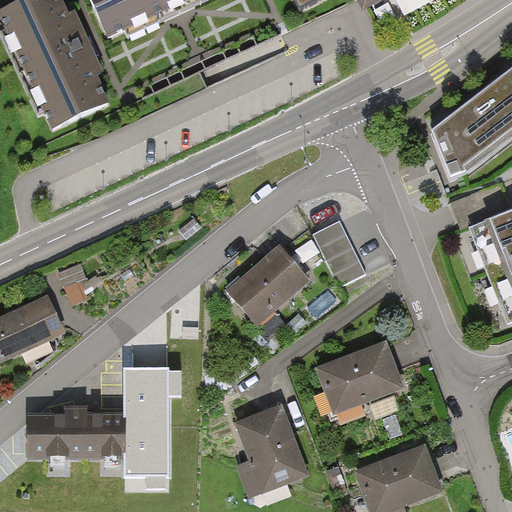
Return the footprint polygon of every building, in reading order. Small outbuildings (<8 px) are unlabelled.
[(56,0),(15,0),(0,7),(0,26),(49,131),(105,105),(56,0)] [(86,0),(104,38),(188,0),(86,0)] [(511,132),(511,64),(428,130),(445,176),(462,171),(511,132)] [(511,207),(465,226),(504,324),(511,320),(511,207)] [(335,221),(308,234),(336,288),(362,275),(335,221)] [(282,258),(230,302),(258,336),(311,292),(282,258)] [(0,365),(63,336),(46,300),(0,321),(0,365)] [(385,350),(316,374),(334,423),(403,398),(385,350)] [(124,420),(124,428),(170,428),(169,371),(125,371),(124,420)] [(312,483),(284,412),(235,431),(250,469),(239,474),(252,507),(312,483)] [(32,420),(32,458),(125,457),(124,428),(124,420),(32,420)] [(170,479),(170,428),(124,428),(125,457),(125,479),(170,479)] [(416,511),(444,503),(429,456),(357,480),(367,511),(416,511)]
